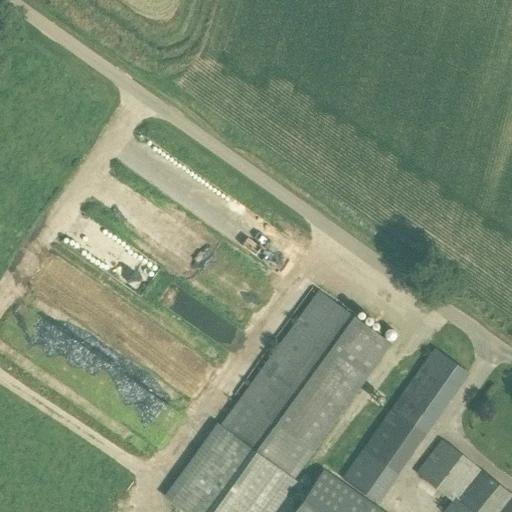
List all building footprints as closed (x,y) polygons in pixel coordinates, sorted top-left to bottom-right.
[(138,134),(123,158),(187,197),(195,184),(190,181),(197,169),(138,134)] [(191,235),(178,256),(190,263),(203,243),(191,235)] [(62,290),(127,335),(143,313),(125,301),(122,304),(76,271),(62,290)] [(294,478),(391,344),(317,291),(220,425),(216,422),(163,496),(184,511),(273,511),(296,480),(294,478)] [(168,403),(148,390),(131,416),(150,429),(168,403)] [(399,397),(392,407),(427,432),(434,422),(399,397)] [(511,511),(511,495),(441,439),(415,473),(451,502),(442,511),(511,511)] [(383,511),(345,483),(331,473),(324,468),(291,511),(383,511)]
